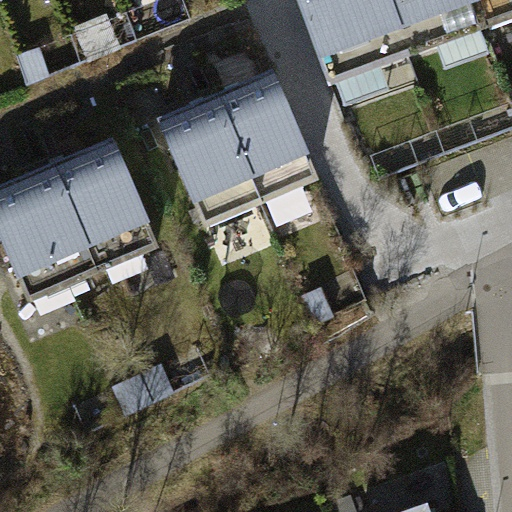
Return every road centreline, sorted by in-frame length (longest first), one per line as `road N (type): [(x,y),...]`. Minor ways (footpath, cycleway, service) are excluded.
road 1 (track): [(86,511),(446,303)]
road 2 (residential): [(506,272),(500,376),(510,511)]
